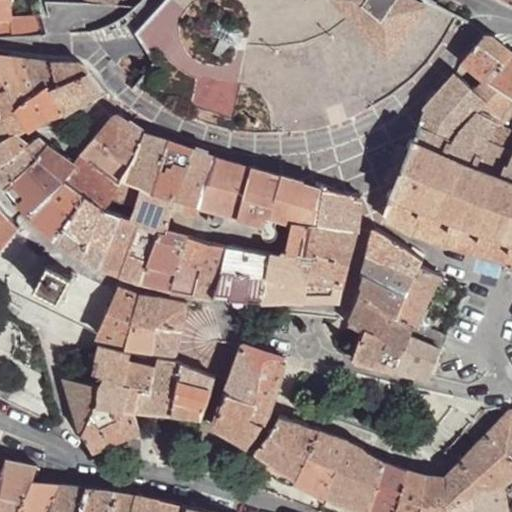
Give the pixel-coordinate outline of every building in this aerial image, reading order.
[(12,0),(0,0),(0,19),(14,19),(12,0)] [(91,0),(91,2),(85,2),(84,12),(88,27),(93,32),(106,48),(114,57),(123,65),(136,79),(150,91),(166,103),(191,116),(215,124),(241,131),(260,132),(273,133),(286,132),(298,131),(313,128),(324,126),(336,121),(353,115),(373,106),(381,100),(387,96),(396,91),(411,76),(427,59),(445,34),(454,16),(462,2),(462,0),(91,0)] [(492,36),(485,36),(464,61),(487,81),(511,53),(492,36)] [(511,52),(511,53),(487,81),(496,89),(510,98),(511,99),(511,52)] [(30,58),(0,53),(0,89),(8,87),(18,105),(40,89),(30,58)] [(56,60),(30,58),(40,89),(53,84),(54,87),(60,85),(60,82),(56,60)] [(81,60),(56,60),(60,82),(90,72),(81,60)] [(90,72),(60,82),(60,85),(66,110),(103,91),(90,72)] [(477,89),(458,73),(425,108),(427,110),(511,146),(511,99),(510,98),(500,110),(487,99),(477,89)] [(496,89),(487,81),(477,89),(487,99),(496,89)] [(53,84),(40,89),(18,105),(31,128),(46,117),(66,110),(60,85),(54,87),(53,84)] [(0,89),(0,114),(18,105),(8,87),(0,89)] [(18,105),(0,114),(0,139),(1,143),(19,133),(31,128),(18,105)] [(511,146),(427,110),(415,139),(411,139),(409,144),(412,146),(411,149),(398,144),(383,182),(396,186),(395,189),(391,188),(389,194),(393,196),(387,211),(384,216),(417,233),(444,244),(506,263),(511,264),(511,146)] [(146,132),(116,112),(99,135),(132,163),(146,132)] [(171,140),(146,132),(132,163),(126,179),(147,187),(156,190),(171,140)] [(19,133),(1,143),(0,143),(0,174),(8,185),(29,164),(49,145),(40,137),(29,143),(19,133)] [(132,163),(99,135),(84,154),(124,182),(126,179),(132,163)] [(195,147),(171,140),(156,190),(177,197),(195,147)] [(73,161),(49,145),(29,164),(54,188),(64,178),(76,163),(73,161)] [(216,155),(195,147),(177,197),(184,200),(200,206),(216,155)] [(124,182),(84,154),(76,163),(64,178),(87,194),(109,208),(115,197),(139,207),(147,187),(126,179),(124,182)] [(273,174),(216,155),(200,206),(267,227),(270,216),(277,218),(277,214),(296,216),(319,220),(323,187),(316,184),(314,189),(273,174)] [(54,188),(29,164),(8,185),(31,215),(54,188)] [(87,194),(64,178),(54,188),(31,215),(56,236),(87,194)] [(364,195),(317,181),(316,184),(323,187),(319,220),(320,221),(358,228),(364,195)] [(156,190),(147,187),(139,207),(134,218),(142,221),(123,274),(142,280),(163,227),(166,228),(171,216),(174,206),(177,197),(156,190)] [(109,208),(87,194),(56,236),(80,255),(102,264),(124,214),(109,208)] [(184,200),(177,197),(174,206),(181,209),(184,200)] [(0,200),(0,245),(3,248),(22,225),(12,216),(0,200)] [(200,206),(184,200),(181,209),(197,215),(200,206)] [(134,218),(124,214),(102,264),(123,274),(142,221),(134,218)] [(296,216),(277,214),(277,218),(294,224),(296,216)] [(319,220),(296,216),(294,224),(288,247),(315,255),(349,263),(358,228),(320,221),(319,220)] [(166,228),(163,227),(142,280),(175,287),(190,236),(190,234),(166,228)] [(412,249),(377,227),(372,256),(416,274),(420,263),(423,263),(424,258),(422,257),(412,249)] [(209,240),(190,236),(175,287),(196,292),(209,240)] [(228,244),(209,240),(196,292),(216,295),(228,244)] [(254,251),(228,244),(216,295),(264,299),(271,253),(257,249),(254,251)] [(425,253),(414,246),(412,249),(422,257),(425,253)] [(285,256),(271,253),(264,299),(283,297),(308,299),(311,277),(315,255),(288,247),(285,256)] [(349,263),(315,255),(311,277),(345,281),(349,263)] [(416,274),(372,256),(365,274),(368,276),(364,284),(367,286),(365,293),(400,312),(416,274)] [(47,260),(46,264),(47,266),(38,283),(36,282),(34,284),(36,286),(35,288),(38,291),(39,288),(58,298),(56,301),(61,302),(62,300),(65,301),(67,297),(64,297),(74,279),(77,280),(78,276),(76,275),(77,273),(73,271),(72,273),(53,263),(54,260),(51,259),(50,261),(47,260)] [(423,263),(420,263),(416,274),(400,312),(415,322),(418,323),(419,320),(437,281),(441,274),(442,272),(423,263)] [(451,279),(441,274),(437,281),(448,285),(451,279)] [(345,281),(311,277),(308,299),(341,299),(345,281)] [(143,294),(122,287),(101,333),(127,339),(130,340),(136,320),(143,294)] [(400,312),(365,293),(354,319),(354,320),(370,326),(358,357),(397,367),(411,332),(415,322),(400,312)] [(166,296),(143,294),(136,320),(161,323),(183,325),(187,308),(188,304),(188,302),(166,296)] [(161,323),(136,320),(130,340),(127,339),(127,344),(157,348),(161,323)] [(448,335),(419,320),(418,323),(415,322),(411,332),(442,347),(448,335)] [(183,325),(161,323),(157,348),(178,350),(183,325)] [(442,347),(411,332),(397,367),(431,376),(442,347)] [(286,357),(246,344),(245,345),(215,423),(232,432),(251,442),(258,434),(272,409),(286,357)] [(131,353),(99,346),(94,369),(94,370),(102,374),(118,378),(125,378),(124,373),(129,358),(131,353)] [(181,359),(158,357),(155,366),(144,411),(155,411),(175,412),(181,359)] [(155,366),(129,358),(124,373),(125,378),(126,404),(133,406),(134,409),(142,411),(144,411),(155,366)] [(184,359),(181,359),(175,412),(184,413),(196,415),(203,416),(205,416),(217,376),(183,362),(184,359)] [(309,380),(309,372),(304,373),(301,375),(290,394),(290,397),(292,402),(300,406),(314,383),(309,380)] [(118,378),(102,374),(99,382),(101,383),(100,394),(104,401),(126,404),(125,378),(118,378)] [(99,382),(67,376),(83,430),(94,450),(129,435),(142,429),(134,409),(133,406),(126,404),(104,401),(100,394),(101,383),(99,382)] [(458,465),(446,475),(450,499),(475,496),(474,494),(491,491),(506,482),(506,484),(511,479),(511,409),(480,446),(463,461),(458,465)] [(299,419),(280,414),(271,430),(259,449),(283,465),(299,475),(321,428),(299,419)] [(349,439),(321,428),(299,475),(298,478),(317,487),(329,493),(349,439)] [(465,429),(460,435),(469,442),(473,438),(465,429)] [(358,442),(349,439),(329,493),(349,503),(371,510),(386,458),(358,442)] [(447,448),(445,452),(452,457),(450,462),(458,465),(463,461),(447,448)] [(0,484),(10,458),(0,454),(0,484)] [(17,459),(10,458),(0,484),(0,511),(20,511),(34,479),(39,463),(17,459)] [(398,511),(408,468),(386,458),(371,510),(375,511),(398,511)] [(419,472),(408,468),(398,511),(427,511),(428,502),(450,499),(446,475),(432,474),(419,472)] [(49,481),(34,479),(20,511),(51,511),(63,483),(49,481)] [(474,494),(475,496),(476,511),(511,511),(506,484),(506,482),(491,491),(474,494)] [(79,511),(88,484),(63,483),(51,511),(79,511)] [(99,486),(88,484),(79,511),(113,511),(119,489),(99,486)] [(128,490),(119,489),(113,511),(133,511),(138,492),(128,490)] [(149,494),(138,492),(133,511),(156,511),(161,497),(149,494)] [(476,511),(475,496),(450,499),(451,511),(476,511)] [(181,502),(161,497),(156,511),(189,511),(191,504),(181,502)] [(451,511),(450,499),(428,502),(427,511),(451,511)]
